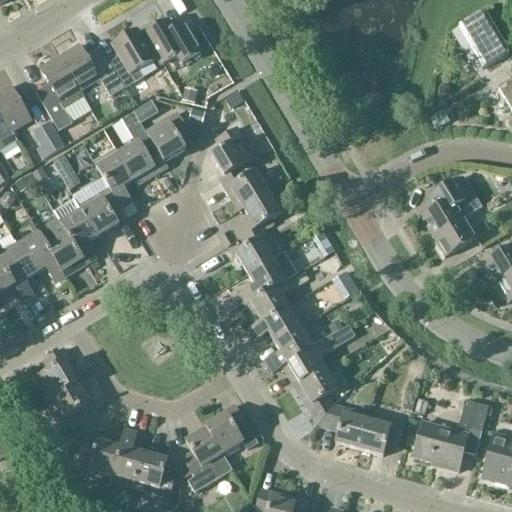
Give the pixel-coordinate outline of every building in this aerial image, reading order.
[(506,57),(510,55),(488,19),(484,22),(481,16),(461,28),(486,70),(506,58),(506,57)] [(167,24),(140,40),(147,52),(152,49),(159,61),(163,67),(177,59),(182,67),(201,56),(188,35),(178,41),(167,24)] [(119,56),(108,62),(126,92),(144,81),(139,72),(159,61),(152,49),(147,52),(140,40),(136,33),(113,47),(119,56)] [(99,50),(86,58),(80,48),(60,60),(80,94),(100,82),(111,99),(124,91),(99,50)] [(40,72),(48,87),(35,94),(59,134),(72,126),(64,113),(84,101),(80,94),(60,60),(40,72)] [(511,109),(511,82),(500,89),(511,109)] [(11,89),(0,96),(0,116),(12,136),(32,124),(11,89)] [(195,106),(198,94),(185,91),(182,103),(195,106)] [(192,111),(189,124),(203,127),(205,114),(192,111)] [(431,121),(436,131),(449,124),(444,114),(431,121)] [(12,136),(0,116),(0,154),(17,145),(12,136)] [(136,148),(119,158),(118,158),(134,184),(133,185),(136,190),(168,171),(165,166),(164,166),(155,151),(146,135),(134,116),(122,123),(136,148)] [(164,166),(165,166),(186,153),(180,143),(190,137),(177,117),(146,135),(155,151),(164,166)] [(42,164),(48,160),(65,150),(51,125),(33,136),(41,148),(35,152),(42,164)] [(241,171),(241,172),(256,162),(237,131),(216,144),(222,153),(212,160),(225,181),(241,171)] [(118,158),(119,158),(116,153),(94,166),(109,192),(122,212),(133,206),(123,191),(133,185),(134,184),(118,158)] [(64,158),(52,165),(67,191),(79,184),(64,158)] [(0,189),(10,183),(0,166),(0,189)] [(225,181),(220,184),(239,215),(244,212),(243,212),(269,195),(257,175),(247,181),(241,172),(241,171),(225,181)] [(15,187),(21,196),(37,186),(31,177),(15,187)] [(426,202),(433,213),(420,221),(432,241),(465,221),(457,208),(470,201),(458,182),(426,202)] [(122,212),(109,192),(79,210),(98,241),(119,228),(113,218),(122,212)] [(243,212),(244,212),(250,222),(234,231),(241,242),(262,229),(287,214),(274,192),(269,195),(243,212)] [(9,211),(15,203),(15,199),(10,195),(6,196),(0,203),(0,206),(0,209),(4,212),(9,211)] [(79,210),(78,210),(74,202),(54,214),(58,222),(86,269),(97,262),(87,247),(98,241),(79,210)] [(472,233),(465,221),(432,241),(445,261),(490,234),(484,226),(472,233)] [(57,243),(48,249),(47,249),(66,281),(86,269),(58,222),(48,228),(57,243)] [(262,229),(241,242),(246,251),(236,257),(249,278),(280,259),(262,229)] [(47,249),(48,249),(39,234),(17,247),(36,278),(46,272),(55,287),(66,281),(47,249)] [(316,251),(328,244),(322,234),(311,241),(316,251)] [(344,244),(329,253),(336,264),(351,256),(344,244)] [(17,247),(0,256),(0,264),(18,295),(24,306),(35,299),(26,284),(36,278),(17,247)] [(495,287),(511,276),(511,249),(483,267),(495,287)] [(280,259),(249,278),(255,289),(239,298),(245,308),(292,280),(280,259)] [(0,306),(18,295),(0,264),(0,306)] [(305,274),(293,282),(298,290),(310,283),(305,274)] [(347,276),(333,284),(339,293),(352,285),(347,276)] [(511,276),(495,287),(508,307),(511,304),(511,276)] [(293,282),(292,280),(245,308),(257,328),(258,329),(288,310),(288,309),(282,300),(298,290),(293,282)] [(258,329),(257,328),(247,334),(253,345),(269,336),(275,346),(306,328),(293,306),(288,309),(288,310),(258,329)] [(338,323),(328,329),(333,338),(344,332),(338,323)] [(306,328),(275,346),(281,357),(266,366),(272,377),(283,370),(282,370),(318,348),(318,347),(306,328)] [(333,338),(318,347),(318,348),(282,370),(283,370),(295,391),(326,372),(320,362),(335,352),(334,351),(355,339),(348,329),(344,332),(333,338)] [(78,387),(83,384),(64,353),(43,365),(49,375),(39,381),(51,402),(52,402),(78,387)] [(295,391),(318,430),(334,409),(328,399),(338,393),(326,372),(295,391)] [(52,402),(51,402),(46,405),(65,436),(86,424),(80,414),(90,408),(78,387),(52,402)] [(420,403),(416,415),(425,418),(429,407),(420,403)] [(466,404),(459,429),(457,435),(423,426),(414,461),(442,469),(442,472),(459,476),(464,456),(476,459),(489,410),(466,404)] [(235,409),(203,428),(223,459),(223,458),(242,447),(247,455),(259,448),(247,430),(235,409)] [(339,435),(336,447),(360,453),(369,418),(334,409),(318,430),(339,435)] [(369,418),(360,453),(383,460),(386,448),(397,451),(404,428),(369,418)] [(88,435),(81,459),(78,470),(89,474),(89,473),(112,479),(122,445),(125,433),(113,430),(110,441),(88,435)] [(122,445),(112,479),(111,485),(135,492),(144,457),(132,454),(137,436),(125,433),(122,445)] [(223,459),(207,433),(186,445),(192,456),(182,462),(194,481),(188,485),(195,497),(233,474),(223,458),(223,459)] [(511,442),(494,437),(486,467),(494,469),(490,484),(511,490),(511,442)] [(70,455),(64,444),(52,451),(58,462),(70,455)] [(168,463),(144,457),(135,492),(169,501),(176,478),(165,475),(168,463)] [(293,511),(296,502),(262,493),(256,511),(293,511)] [(306,511),(308,506),(296,502),(293,511),(306,511)] [(194,511),(194,503),(184,503),(183,511),(194,511)]
